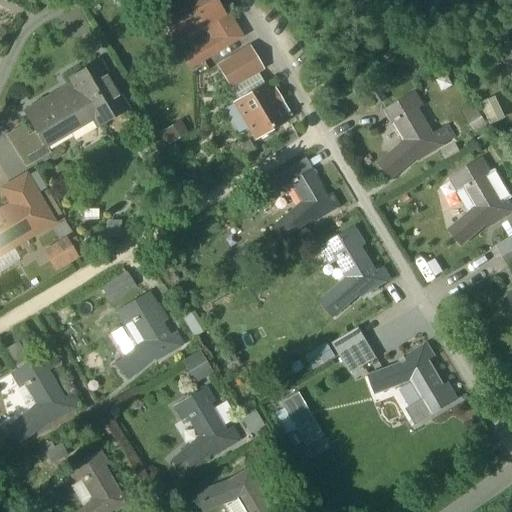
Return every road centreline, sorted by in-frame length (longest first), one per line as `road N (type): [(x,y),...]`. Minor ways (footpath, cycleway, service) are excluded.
road 1 (residential): [(511,454),(320,134)]
road 2 (residential): [(320,134),(0,325)]
road 3 (residential): [(320,134),(239,0)]
